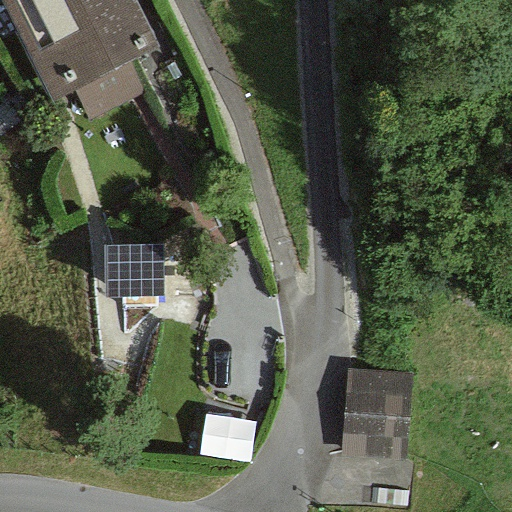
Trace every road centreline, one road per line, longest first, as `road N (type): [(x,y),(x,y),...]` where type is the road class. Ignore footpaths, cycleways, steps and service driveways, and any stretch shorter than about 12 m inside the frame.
road 1 (residential): [(274,511),(316,385),(334,273),(318,0)]
road 2 (residential): [(287,277),(255,157),(182,0)]
